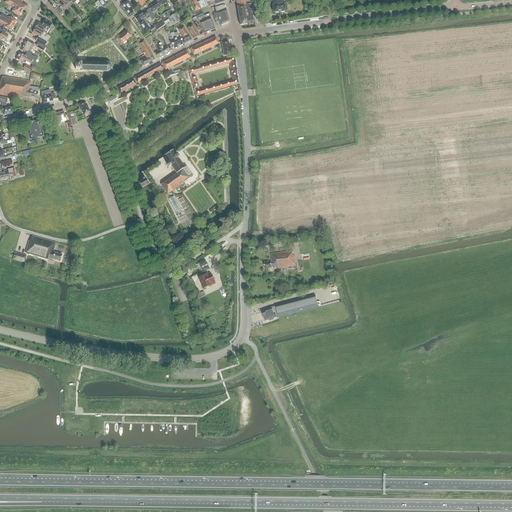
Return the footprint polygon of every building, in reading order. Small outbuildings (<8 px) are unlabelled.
[(19,16),(25,7),(14,0),(6,0),(4,2),(12,7),(14,8),(12,11),(19,16)] [(63,9),(67,5),(62,0),(58,0),(56,1),(63,9)] [(103,7),(109,3),(106,0),(99,0),(95,3),(98,8),(97,8),(99,12),(104,8),(103,7)] [(132,10),(134,9),(128,0),(126,2),(121,5),(128,15),(133,12),(132,10)] [(149,9),(151,12),(167,2),(166,0),(159,0),(148,7),(149,9)] [(179,9),(184,7),(180,0),(175,3),(177,7),(178,6),(179,9)] [(207,6),(205,0),(202,0),(197,2),(195,0),(189,0),(195,11),(207,6)] [(248,19),(253,18),(250,4),(246,5),(245,0),(244,0),(235,0),(237,6),(240,25),(247,24),(247,22),(248,22),(248,19)] [(287,11),(287,3),(283,4),(282,0),(264,0),(265,3),(273,2),(273,5),(274,12),(287,11)] [(220,22),(221,26),(228,23),(229,21),(224,5),(215,8),(216,14),(213,15),(216,24),(220,22)] [(151,12),(149,9),(142,13),(135,17),(138,23),(143,20),(145,18),(146,18),(147,20),(150,18),(152,21),(155,19),(151,12)] [(173,14),(171,10),(163,14),(166,18),(173,14)] [(174,25),(180,21),(175,14),(167,18),(162,20),(165,25),(169,22),(171,20),(174,25)] [(14,26),(16,21),(10,17),(10,18),(9,17),(8,18),(3,15),(1,19),(14,26)] [(205,33),(198,21),(199,21),(197,16),(191,19),(191,21),(193,25),(196,30),(197,29),(200,35),(205,33)] [(14,26),(1,19),(0,17),(0,21),(5,24),(4,26),(5,27),(11,30),(14,26)] [(205,33),(215,28),(211,19),(210,19),(209,18),(200,23),(205,33)] [(44,19),(42,24),(38,22),(35,27),(44,32),(46,33),(52,24),(44,19)] [(150,30),(148,26),(146,24),(147,23),(145,19),(143,20),(138,23),(145,33),(150,29),(152,32),(155,30),(155,29),(154,27),(150,30)] [(109,31),(116,26),(113,22),(112,23),(110,20),(105,24),(107,27),(109,31)] [(164,25),(162,21),(153,27),(155,29),(156,31),(164,25)] [(194,39),(200,35),(197,29),(196,30),(193,25),(187,28),(194,39)] [(191,40),(188,34),(188,35),(184,26),(178,29),(182,38),(181,38),(183,44),(191,40)] [(0,27),(0,37),(5,41),(8,35),(5,34),(6,32),(0,27)] [(41,37),(44,32),(35,27),(32,32),(41,37)] [(116,39),(117,41),(115,43),(118,47),(121,44),(121,45),(132,36),(127,30),(116,39)] [(174,49),(183,44),(179,37),(178,32),(174,34),(175,36),(169,39),(170,41),(169,41),(171,45),(172,44),(174,49)] [(82,43),(90,39),(89,36),(88,36),(86,33),(79,38),(82,43)] [(37,37),(35,40),(45,46),(46,42),(37,37)] [(212,47),(219,44),(216,37),(209,40),(212,47)] [(136,41),(138,43),(142,51),(145,55),(150,52),(147,45),(144,40),(141,41),(140,39),(136,41)] [(31,49),(33,47),(34,47),(36,45),(27,40),(24,45),(31,49)] [(206,49),(212,47),(209,40),(203,43),(206,49)] [(222,49),(229,47),(228,40),(221,42),(221,43),(222,49)] [(45,47),(37,43),(35,47),(43,51),(45,47)] [(200,52),(206,49),(203,43),(197,46),(200,52)] [(164,55),(159,47),(157,44),(155,45),(157,48),(156,48),(158,51),(155,53),(158,58),(164,55)] [(38,58),(31,54),(33,50),(31,49),(24,45),(21,50),(25,53),(24,55),(35,61),(36,61),(38,58)] [(164,55),(170,51),(167,46),(163,48),(162,45),(159,47),(164,55)] [(193,55),(200,52),(197,46),(190,49),(193,55)] [(224,56),(231,54),(229,47),(222,49),(224,56)] [(184,60),(190,57),(187,51),(181,54),(184,60)] [(145,55),(146,58),(144,59),(143,57),(141,59),(141,61),(143,66),(155,60),(150,52),(145,55)] [(19,53),(16,59),(22,62),(23,60),(31,64),(33,65),(36,61),(35,61),(24,55),(24,56),(19,53)] [(178,63),(184,60),(181,54),(175,57),(178,63)] [(231,71),(237,69),(236,68),(235,57),(231,58),(230,56),(226,57),(227,59),(228,59),(229,64),(230,63),(231,71)] [(172,67),(178,63),(175,57),(168,60),(172,67)] [(165,70),(172,67),(168,60),(162,63),(165,70)] [(86,70),(107,71),(109,71),(110,71),(110,70),(111,68),(111,69),(111,68),(112,68),(111,68),(111,66),(112,66),(111,65),(110,63),(107,62),(88,62),(81,62),(81,61),(78,61),(78,63),(81,63),(81,69),(81,71),(81,70),(86,70)] [(154,73),(163,68),(161,64),(160,64),(152,68),(154,73)] [(146,78),(154,73),(152,68),(143,73),(146,78)] [(137,83),(146,78),(143,73),(134,78),(137,83)] [(22,96),(37,98),(38,92),(33,91),(33,88),(30,87),(31,81),(2,77),(0,84),(0,94),(22,98),(22,96)] [(128,89),(136,84),(133,79),(125,83),(128,89)] [(120,93),(128,89),(125,83),(117,88),(120,93)] [(44,104),(53,101),(52,99),(56,98),(54,93),(51,94),(47,95),(47,94),(42,95),(42,96),(44,104)] [(12,114),(11,107),(7,108),(6,102),(7,102),(7,98),(0,96),(0,101),(1,101),(2,107),(0,107),(0,113),(2,113),(3,113),(4,115),(12,114)] [(110,112),(109,110),(104,101),(103,100),(99,102),(104,112),(107,117),(110,115),(109,113),(110,112)] [(84,115),(90,111),(85,102),(78,104),(84,115)] [(66,121),(64,113),(63,112),(53,114),(55,119),(54,120),(56,126),(61,125),(60,123),(66,121)] [(78,122),(76,117),(76,116),(75,116),(74,113),(69,115),(70,118),(70,119),(69,119),(70,123),(70,122),(71,125),(73,125),(73,124),(78,122)] [(30,140),(44,136),(39,121),(39,120),(39,121),(34,122),(34,121),(31,122),(31,123),(26,124),(28,134),(26,135),(26,134),(23,135),(24,141),(30,139),(30,140)] [(4,153),(9,152),(8,149),(1,151),(0,150),(0,158),(4,158),(3,152),(4,152),(4,153)] [(172,150),(164,156),(169,163),(167,165),(169,168),(171,166),(176,174),(185,167),(177,157),(179,156),(177,154),(176,152),(174,153),(174,152),(172,150)] [(1,170),(4,169),(4,167),(13,166),(12,161),(1,163),(2,163),(0,163),(0,173),(1,173),(1,170)] [(184,182),(183,181),(192,175),(186,166),(177,173),(176,174),(161,185),(167,194),(184,182)] [(139,182),(142,188),(148,184),(149,184),(145,178),(145,179),(145,178),(144,178),(144,177),(143,178),(143,179),(143,180),(140,182),(139,182)] [(176,213),(182,210),(175,196),(169,199),(176,213)] [(56,243),(32,236),(30,241),(29,241),(25,253),(48,259),(48,258),(60,262),(62,255),(53,252),(56,243)] [(277,268),(295,266),(294,255),(293,255),(292,251),(270,254),(271,262),(264,263),(265,269),(276,267),(277,268)] [(26,255),(14,252),(12,259),(24,263),(26,255)] [(204,288),(215,283),(210,272),(208,273),(206,271),(209,269),(205,260),(199,263),(203,272),(205,271),(206,274),(198,278),(204,288)] [(184,284),(190,281),(188,275),(181,278),(184,284)] [(315,296),(311,297),(311,296),(310,295),(307,296),(307,298),(271,307),(274,315),(275,314),(277,314),(277,315),(289,312),(289,313),(318,306),(315,296)] [(275,314),(274,315),(271,307),(266,309),(266,310),(262,312),(263,317),(264,317),(265,321),(269,320),(269,321),(274,319),(274,318),(276,317),(275,314)]
